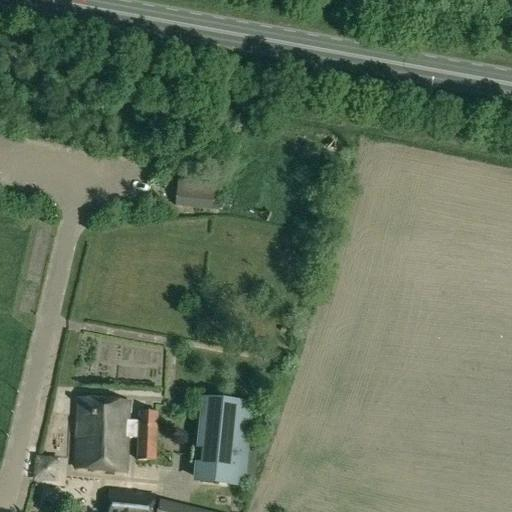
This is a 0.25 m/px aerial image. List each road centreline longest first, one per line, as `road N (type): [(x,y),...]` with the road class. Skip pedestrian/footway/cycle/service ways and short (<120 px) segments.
road 1 (primary): [(331,54),(31,0)]
road 2 (primary): [(331,54),(370,74),(511,106)]
road 3 (primary): [(511,65),(331,54)]
